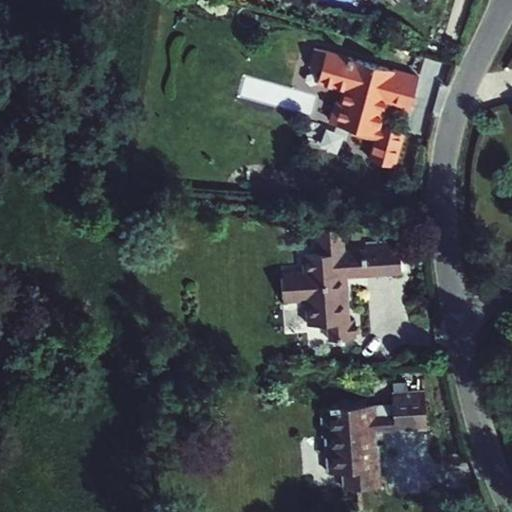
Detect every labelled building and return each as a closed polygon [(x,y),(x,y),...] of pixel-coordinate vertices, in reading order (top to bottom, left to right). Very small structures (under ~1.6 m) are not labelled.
[(326,117),(343,122),(334,156),(371,166),(380,138),(390,141),(396,120),(404,123),(410,105),(386,98),(394,69),(365,61),(357,90),(352,89),(350,99),(333,95),(326,117)] [(396,120),(390,141),(398,143),(404,123),(396,120)] [(348,322),(347,288),(341,288),(340,272),(366,269),(366,275),(401,273),(400,244),(365,246),(365,250),(344,252),(342,225),(317,227),(319,252),(304,253),(305,270),(282,272),(283,299),(306,298),(307,324),(329,323),(330,341),(356,338),(355,322),(348,322)] [(341,288),(347,288),(346,277),(366,275),(366,269),(340,272),(341,288)] [(394,401),(323,406),(326,435),(328,434),(334,434),(337,473),(343,473),(347,472),(349,489),(380,488),(377,445),(370,445),(369,428),(395,426),(396,429),(427,427),(425,390),(393,392),(394,401)] [(370,445),(377,445),(375,431),(396,429),(395,426),(369,428),(370,445)] [(334,434),(328,434),(330,473),(337,473),(334,434)]
